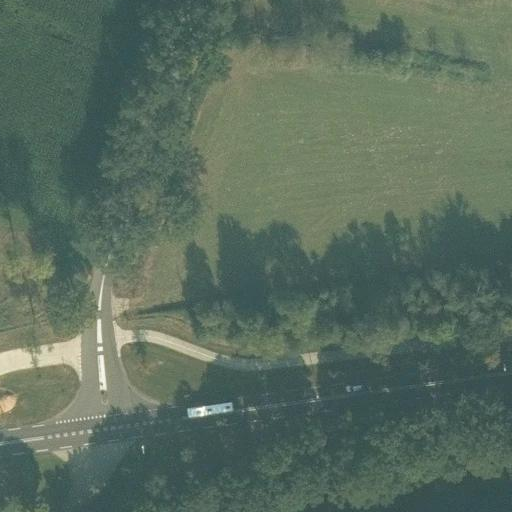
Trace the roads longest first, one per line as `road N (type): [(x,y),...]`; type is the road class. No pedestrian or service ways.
road 1 (primary): [(108,428),(511,372)]
road 2 (unclassified): [(98,342),(106,266),(197,0)]
